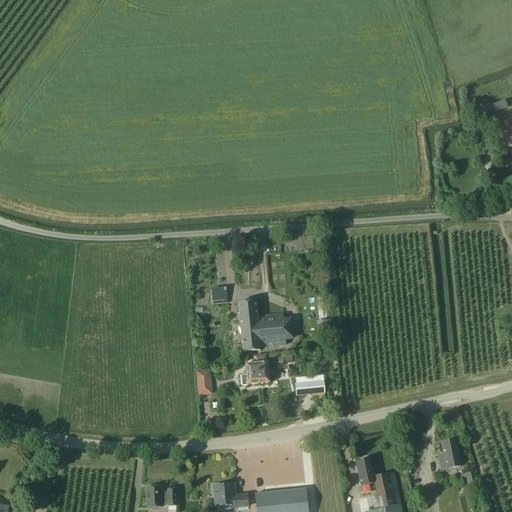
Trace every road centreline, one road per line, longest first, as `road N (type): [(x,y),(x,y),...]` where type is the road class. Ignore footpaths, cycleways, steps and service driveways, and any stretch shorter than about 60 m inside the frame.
road 1 (unclassified): [(0,426),(79,446),(174,449),(511,389)]
road 2 (unclassified): [(511,217),(434,215),(110,238),(0,221)]
